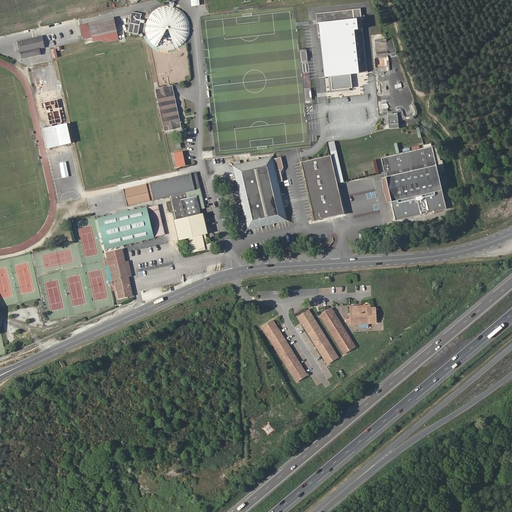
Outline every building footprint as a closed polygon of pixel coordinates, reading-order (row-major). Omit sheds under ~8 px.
[(178,9),(171,6),(164,6),(157,8),(151,13),(147,19),(145,26),(145,34),(149,41),(154,46),(160,50),(168,51),(175,49),(181,46),(186,40),(189,34),(190,26),(188,19),(184,13),(178,9)] [(332,90),(353,88),(351,74),(368,72),(360,9),(316,14),(319,38),(321,37),(325,77),(331,76),(332,90)] [(128,33),(138,35),(140,23),(144,24),(144,21),(140,20),(141,14),(132,13),(128,33)] [(93,37),(94,41),(103,39),(102,35),(117,31),(113,18),(80,25),(83,39),(93,37)] [(104,43),(118,40),(117,31),(102,35),(103,39),(104,43)] [(41,37),(18,42),(20,53),(38,49),(44,47),(41,37)] [(377,39),(378,48),(388,47),(387,38),(377,39)] [(20,53),(21,59),(39,54),(38,49),(20,53)] [(155,90),(158,104),(175,100),(172,86),(155,90)] [(176,124),(180,123),(175,100),(158,104),(163,127),(168,126),(169,131),(177,129),(176,124)] [(389,130),(398,128),(396,120),(387,121),(389,130)] [(48,148),(71,143),(67,123),(44,128),(48,148)] [(430,147),(385,158),(381,159),(382,162),(386,177),(385,177),(386,182),(389,196),(391,202),(392,202),(395,217),(396,220),(399,219),(444,209),(440,191),(441,190),(435,166),(434,166),(430,147)] [(186,165),(183,150),(174,152),(177,167),(186,165)] [(334,151),(330,152),(337,183),(341,182),(334,151)] [(329,155),(300,162),(313,221),(343,214),(329,155)] [(270,158),(271,160),(272,159),(271,156),(232,165),(246,229),(285,220),(277,182),(275,182),(284,219),(247,227),(233,166),(270,158)] [(270,158),(233,166),(247,227),(284,219),(275,182),(277,182),(281,181),(279,169),(282,168),(280,158),(272,159),(271,160),(270,158)] [(199,208),(204,207),(200,189),(196,172),(123,189),(127,206),(170,196),(170,198),(180,239),(189,237),(193,251),(203,248),(200,234),(205,233),(199,208)] [(105,249),(166,235),(159,205),(98,220),(105,249)] [(133,296),(129,277),(128,276),(132,275),(129,262),(125,263),(123,253),(119,251),(108,254),(111,266),(112,266),(120,299),(133,296)] [(118,300),(120,299),(112,266),(111,266),(108,254),(106,254),(118,300)] [(347,321),(351,321),(352,324),(378,323),(377,307),(371,307),(371,305),(350,306),(351,316),(347,317),(347,321)] [(355,348),(356,347),(332,308),(331,309),(355,348)] [(314,317),(309,309),(298,316),(328,364),(338,358),(313,318),(314,317)] [(355,348),(331,309),(322,314),(346,353),(355,348)] [(345,354),(346,353),(322,314),(321,315),(345,354)] [(338,358),(339,357),(314,317),(313,318),(338,358)] [(306,376),(307,375),(273,320),(272,321),(306,376)] [(272,321),(262,326),(267,334),(269,333),(298,381),(306,376),(272,321)] [(297,382),(298,381),(269,333),(267,334),(297,382)]
